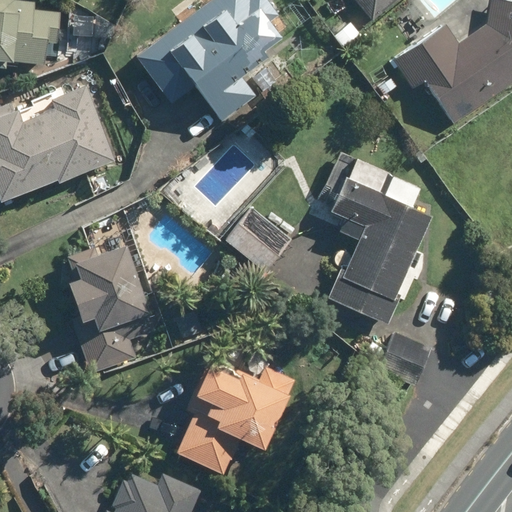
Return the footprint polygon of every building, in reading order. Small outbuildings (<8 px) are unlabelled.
[(43,42),(53,43),(56,11),(46,10),(47,7),(37,6),(37,10),(30,9),(30,3),(18,2),(18,0),(0,0),(0,62),(41,67),(43,42)] [(262,0),(203,0),(128,49),(166,108),(195,89),(215,120),(254,95),(234,64),(274,38),(262,20),(271,14),(262,0)] [(354,0),(370,18),(391,0),(354,0)] [(441,22),(389,60),(410,91),(424,81),(452,122),(511,81),(511,0),(489,0),(482,22),(454,41),(441,22)] [(0,104),(0,195),(109,158),(84,84),(63,91),(62,88),(26,100),(27,105),(14,109),(11,101),(0,104)] [(418,185),(384,169),(354,154),(328,208),(358,222),(322,298),(376,324),(428,215),(408,205),(418,185)] [(245,204),(219,238),(260,270),(286,235),(245,204)] [(86,315),(91,327),(75,333),(89,370),(135,353),(121,316),(142,308),(116,239),(65,258),(72,276),(59,280),(74,320),(86,315)] [(194,310),(174,318),(181,338),(202,330),(194,310)] [(214,367),(203,362),(180,412),(188,416),(172,450),(222,473),(238,438),(259,448),(291,378),(247,358),(244,366),(220,355),(214,367)] [(187,511),(198,488),(159,471),(154,484),(120,471),(101,511),(187,511)]
